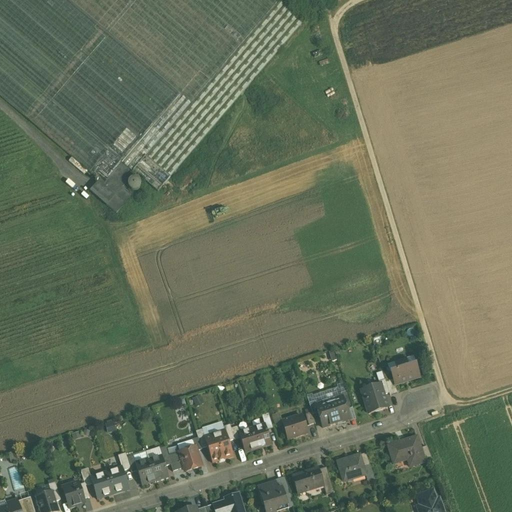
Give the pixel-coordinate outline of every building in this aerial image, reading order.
[(67,0),(0,0),(0,96),(99,181),(103,185),(179,96),(67,0)] [(67,0),(179,96),(215,126),(303,23),(278,2),(275,0),(67,0)] [(179,96),(103,185),(102,187),(114,196),(115,197),(122,189),(133,175),(131,173),(133,172),(157,193),(215,126),(179,96)] [(136,179),(134,179),(131,179),(130,180),(129,181),(128,182),(127,184),(127,185),(127,187),(128,188),(128,189),(129,190),(130,191),(132,192),(134,192),(136,192),(137,191),(138,191),(139,190),(140,189),(140,188),(140,187),(141,185),(140,183),(139,182),(138,181),(138,180),(136,179)] [(114,196),(102,187),(103,185),(99,181),(89,192),(106,207),(106,206),(114,196)] [(122,189),(115,197),(114,196),(106,206),(116,214),(131,196),(122,189)] [(407,360),(394,364),(397,372),(391,374),(393,381),(395,386),(396,386),(419,379),(415,366),(409,368),(407,360)] [(385,381),(378,383),(379,386),(380,386),(383,396),(389,394),(386,383),(385,381)] [(395,386),(393,381),(386,383),(389,394),(389,396),(398,393),(396,386),(395,386)] [(379,386),(361,392),(368,415),(387,408),(383,396),(380,386),(379,386)] [(352,409),(346,392),(340,394),(341,398),(342,398),(346,411),(352,409)] [(318,405),(315,406),(318,414),(323,429),(349,421),(346,411),(342,398),(341,398),(318,405)] [(315,402),(308,404),(311,413),(312,416),(318,414),(315,406),(318,405),(317,403),(315,404),(315,402)] [(311,413),(305,415),(309,426),(315,425),(312,416),(311,413)] [(272,429),(268,415),(261,417),(264,426),(265,425),(267,431),(272,429)] [(302,416),(282,423),(287,440),(307,434),(302,416)] [(107,433),(116,430),(112,420),(103,423),(107,433)] [(264,426),(251,430),(258,450),(271,445),(267,431),(265,425),(264,426)] [(229,426),(223,428),(224,431),(228,443),(234,441),(230,430),(231,430),(229,426)] [(231,430),(230,430),(234,441),(240,440),(238,434),(239,434),(237,428),(231,430)] [(239,434),(238,434),(240,440),(244,454),(258,450),(251,430),(239,434)] [(204,437),(202,431),(195,433),(198,439),(201,450),(207,448),(203,438),(204,437)] [(204,437),(203,438),(207,448),(212,464),(233,458),(228,443),(224,431),(204,437)] [(416,438),(388,447),(393,465),(412,459),(414,466),(425,463),(420,449),(416,438)] [(198,439),(191,441),(192,442),(194,449),(196,453),(202,451),(201,450),(198,439)] [(192,442),(177,446),(179,454),(184,469),(185,473),(201,468),(196,453),(194,449),(192,442)] [(426,447),(420,449),(425,463),(431,461),(426,447)] [(165,449),(159,451),(161,456),(165,468),(170,466),(168,457),(165,449)] [(168,457),(170,466),(173,473),(184,469),(179,454),(168,457)] [(125,455),(118,457),(121,469),(122,468),(123,472),(130,470),(126,459),(127,459),(125,455)] [(365,455),(359,457),(363,469),(370,467),(365,455)] [(161,456),(148,460),(155,482),(168,478),(165,468),(161,456)] [(127,459),(126,459),(130,470),(131,474),(137,472),(134,465),(135,464),(133,457),(127,459)] [(359,457),(338,463),(344,483),(365,476),(363,469),(359,457)] [(135,464),(134,465),(137,472),(141,487),(155,482),(148,460),(135,464)] [(121,469),(106,474),(113,496),(114,494),(121,491),(122,493),(129,491),(126,481),(127,480),(125,476),(124,475),(123,472),(122,468),(121,469)] [(318,469),(292,478),(297,495),(323,487),(318,471),(318,469)] [(326,469),(318,471),(323,487),(326,496),(334,494),(326,469)] [(88,470),(80,472),(84,485),(85,487),(92,485),(90,479),(90,478),(88,470)] [(90,478),(90,479),(92,485),(97,501),(104,498),(104,497),(111,494),(112,496),(113,496),(106,474),(90,478)] [(285,480),(270,485),(269,485),(258,488),(265,511),(275,511),(275,509),(286,506),(287,509),(294,507),(285,480)] [(55,484),(48,486),(51,494),(54,503),(60,501),(55,484)] [(78,484),(62,489),(69,510),(84,505),(83,501),(79,487),(78,484)] [(84,485),(79,487),(83,501),(89,499),(85,487),(84,485)] [(439,508),(433,491),(416,498),(421,511),(443,511),(442,507),(439,508)] [(51,494),(36,499),(40,511),(57,511),(54,503),(51,494)] [(225,502),(213,506),(214,511),(243,511),(238,495),(225,499),(225,497),(224,498),(225,502)] [(34,511),(30,499),(16,503),(17,505),(19,511),(34,511)]
